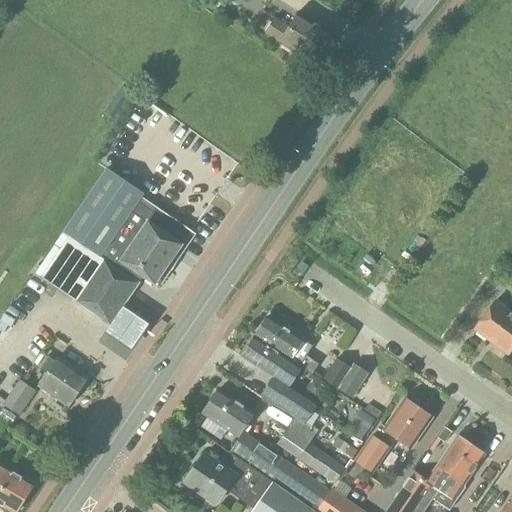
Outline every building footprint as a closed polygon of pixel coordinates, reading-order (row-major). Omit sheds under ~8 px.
[(332,33),(299,12),(289,27),(276,19),(266,34),(279,42),(313,63),(332,33)] [(75,300),(110,325),(122,307),(143,276),(155,284),(190,233),(141,200),(144,194),(107,169),(63,232),(55,244),(55,245),(35,274),(75,300)] [(511,313),(497,302),(476,330),(511,355),(511,353),(511,313)] [(124,307),(107,333),(133,351),(150,325),(124,307)] [(291,359),(302,366),(313,374),(319,365),(297,350),(304,340),(269,317),(256,336),(291,359)] [(256,336),(243,355),(276,377),(289,386),(302,366),(291,359),(256,336)] [(68,406),(88,378),(59,358),(39,386),(68,406)] [(351,367),(339,358),(324,381),(338,390),(339,389),(353,368),(351,367)] [(351,367),(353,368),(339,389),(353,398),(369,373),(354,363),(351,367)] [(18,414),(35,391),(22,381),(5,404),(18,414)] [(288,387),(276,405),(297,419),(304,424),(305,421),(313,411),(316,406),(317,404),(289,386),(288,387)] [(238,436),(252,413),(218,391),(204,414),(238,436)] [(433,417),(404,396),(385,426),(380,423),(355,460),(373,473),(395,440),(411,449),(433,417)] [(259,402),(254,411),(281,426),(285,417),(259,402)] [(366,433),(375,420),(362,411),(353,424),(366,433)] [(316,432),(304,424),(297,419),(279,445),(336,483),(346,470),(308,444),(316,432)] [(272,484),(311,511),(317,511),(330,493),(245,435),(231,456),(272,484)] [(339,435),(333,443),(353,456),(358,448),(339,435)] [(448,477),(471,446),(458,437),(432,472),(437,475),(431,484),(415,473),(388,511),(423,511),(433,499),(431,498),(447,477),(448,477)] [(433,499),(449,511),(466,487),(462,484),(484,456),(471,446),(448,477),(447,477),(431,498),(433,499)] [(311,511),(272,484),(231,456),(223,467),(204,454),(184,483),(217,505),(227,489),(254,507),(250,511),(311,511)] [(0,504),(12,511),(16,511),(34,485),(0,464),(0,504)] [(330,493),(317,511),(365,511),(333,489),(330,493)] [(511,511),(511,495),(501,511),(500,511),(511,511)]
